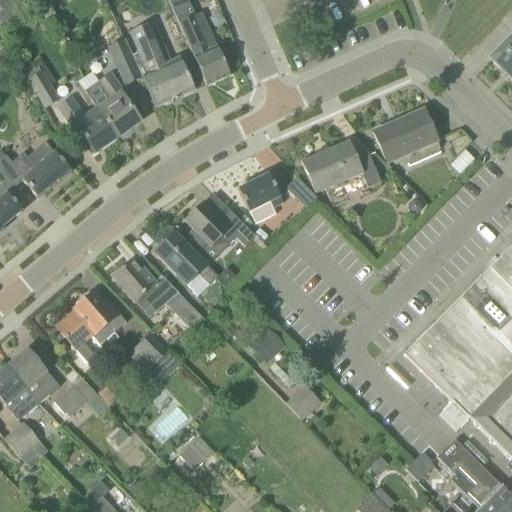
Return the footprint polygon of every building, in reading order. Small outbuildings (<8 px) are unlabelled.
[(0,0),(0,24),(1,27),(20,16),(10,0),(0,0)] [(34,0),(16,0),(12,2),(18,11),(34,0)] [(166,0),(171,10),(176,23),(190,53),(196,67),(202,78),(206,88),(207,87),(213,85),(229,78),(216,49),(209,52),(207,46),(200,31),(198,27),(186,0),(166,0)] [(141,80),(156,110),(194,93),(180,62),(167,68),(148,25),(129,35),(138,54),(132,57),(141,80)] [(511,39),(501,51),(492,61),(511,80),(511,39)] [(124,88),(141,80),(131,58),(132,57),(124,41),(105,50),(124,88)] [(28,83),(44,111),(58,103),(42,74),(28,83)] [(97,110),(117,139),(139,124),(129,109),(131,107),(110,77),(86,93),(97,110)] [(94,155),(117,139),(97,110),(84,119),(71,100),(58,108),(81,142),(84,140),(94,155)] [(423,112),(373,134),(385,163),(437,143),(423,112)] [(5,159),(0,162),(0,171),(15,189),(19,186),(22,183),(32,194),(37,200),(39,198),(56,183),(58,184),(62,181),(70,174),(54,155),(45,144),(26,159),(22,154),(12,163),(6,157),(5,159)] [(380,186),(368,155),(356,160),(347,144),(318,157),(319,159),(303,166),(302,163),(301,164),(314,196),(360,177),(366,192),(380,186)] [(21,213),(7,196),(15,189),(0,171),(0,233),(3,231),(1,230),(21,213)] [(276,217),(272,210),(282,205),(279,199),(268,176),(237,191),(254,227),(276,217)] [(285,190),(305,211),(317,200),(297,179),(285,190)] [(417,216),(421,212),(421,206),(417,202),(412,202),(407,206),(407,212),(411,216),(417,216)] [(202,252),(207,246),(210,249),(221,239),(228,247),(235,240),(244,249),(255,238),(232,215),(222,225),(202,205),(184,223),(193,232),(188,238),(202,252)] [(243,218),(239,222),(246,229),(250,225),(243,218)] [(182,233),(176,227),(171,232),(177,237),(182,233)] [(185,289),(186,288),(196,299),(208,287),(209,288),(218,279),(169,230),(165,234),(170,239),(153,256),(185,289)] [(261,233),(257,238),(264,244),(269,239),(261,233)] [(511,246),(493,265),(511,283),(511,246)] [(189,330),(201,318),(162,279),(154,286),(140,270),(138,272),(130,263),(112,279),(134,304),(145,295),(159,311),(165,305),(189,330)] [(511,464),(511,292),(489,270),(403,356),(470,422),(511,464)] [(56,329),(87,367),(95,360),(83,345),(90,339),(102,353),(118,339),(114,334),(125,325),(110,306),(106,309),(93,294),(84,302),(81,302),(75,308),(75,310),(74,314),(56,329)] [(248,349),(265,366),(283,348),(266,331),(248,349)] [(150,336),(138,347),(129,356),(158,387),(180,366),(166,352),(150,336)] [(27,351),(6,368),(38,406),(59,389),(27,351)] [(274,365),(269,370),(288,390),(293,385),(274,365)] [(6,368),(0,373),(0,403),(17,424),(38,406),(6,368)] [(80,381),(73,387),(87,404),(95,398),(80,381)] [(73,387),(53,404),(64,416),(65,415),(69,420),(87,404),(73,387)] [(302,423),(320,405),(304,388),(285,406),(302,423)] [(13,433),(35,455),(43,448),(23,424),(13,433)] [(40,461),(35,455),(13,433),(4,440),(30,470),(40,461)] [(193,474),(213,454),(198,439),(178,458),(193,474)] [(511,511),(511,499),(508,496),(509,496),(500,487),(499,488),(453,443),(435,461),(454,479),(449,484),(478,511),(477,511),(511,511)] [(417,486),(433,470),(429,466),(430,465),(421,456),(405,473),(417,486)] [(136,481),(127,489),(134,496),(142,488),(136,481)] [(113,511),(102,499),(109,493),(99,483),(82,499),(94,511),(113,511)] [(379,489),(374,494),(389,509),(394,504),(379,489)] [(388,511),(372,496),(357,511),(388,511)]
